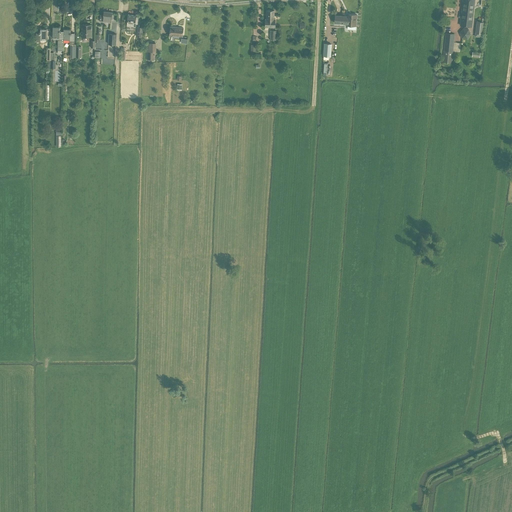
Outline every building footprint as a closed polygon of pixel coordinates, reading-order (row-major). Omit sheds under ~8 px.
[(471,27),(474,0),(463,0),(460,25),(471,27)] [(267,10),(266,19),(265,19),(265,27),(275,27),(275,19),(274,19),(274,10),(267,10)] [(111,21),(112,12),(104,11),(103,15),(100,15),(100,21),(110,22),(110,21),(111,21)] [(136,18),(136,15),(128,14),(127,25),(135,26),(135,24),(137,24),(138,18),(136,18)] [(356,25),(357,14),(349,14),(348,16),(335,15),(335,23),(348,24),(348,25),(356,25)] [(482,34),(484,22),(477,21),(475,33),(482,34)] [(91,37),(91,24),(82,24),(82,32),(81,32),(81,37),(91,37)] [(182,36),(183,27),(170,26),(169,35),(182,36)] [(61,27),(53,27),(53,40),(58,40),(58,50),(63,50),(63,39),(64,31),(63,31),(61,31),(61,30),(61,27)] [(471,34),(469,29),(463,28),(459,33),(462,38),(467,39),(471,34)] [(47,39),(47,29),(40,29),(39,32),(39,33),(36,32),(36,41),(40,41),(40,39),(47,39)] [(64,31),(63,39),(70,39),(70,44),(71,44),(74,44),(74,33),(72,33),(72,32),(71,32),(71,29),(63,29),(63,31),(64,31)] [(443,51),(442,62),(452,63),(453,52),(454,34),(445,33),(444,51),(443,51)] [(117,34),(109,34),(108,47),(116,48),(117,34)] [(154,59),(154,52),(157,52),(157,43),(147,43),(147,52),(147,59),(154,59)] [(331,56),(332,44),(324,43),(323,56),(331,56)]
